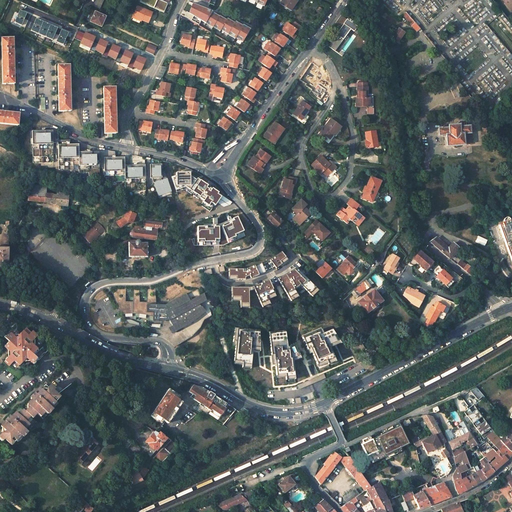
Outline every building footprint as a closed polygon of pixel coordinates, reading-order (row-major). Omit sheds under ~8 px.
[(298,0),(297,0),(282,0),(280,4),(289,10),(293,3),(295,4),(298,0)] [(242,42),(249,30),(248,29),(249,28),(243,25),(242,25),(242,27),(240,26),(241,25),(235,21),(234,23),(234,24),(232,23),(233,22),(227,18),(226,20),(226,21),(224,20),(225,19),(219,16),(218,17),(217,16),(218,15),(212,12),(211,13),(209,12),(210,10),(193,3),(188,13),(187,12),(184,16),(198,25),(201,21),(212,28),(212,27),(219,31),(220,30),(235,39),(235,38),(242,42)] [(148,23),(152,13),(138,6),(133,16),(141,20),(148,23)] [(414,23),(405,11),(403,15),(411,25),(414,23)] [(103,15),(96,12),(95,14),(95,13),(91,23),(100,27),(104,18),(102,17),(103,15)] [(47,20),(38,15),(28,32),(38,38),(47,20)] [(346,20),(340,16),(334,24),(340,28),(346,20)] [(340,28),(328,46),(335,51),(353,25),(346,20),(340,28)] [(290,26),(296,30),(298,31),(301,28),(293,22),(290,26)] [(290,26),(288,24),(285,29),(283,27),(282,29),(284,31),(283,32),(290,37),(293,34),(296,30),(290,26)] [(404,33),(398,29),(391,39),(397,43),(404,33)] [(194,40),(190,39),(190,36),(181,34),(179,44),(184,45),(188,46),(188,47),(188,48),(193,49),(195,40),(194,40)] [(287,40),(280,34),(279,35),(275,41),(274,42),(281,48),(285,43),(287,40)] [(13,38),(1,38),(2,84),(14,84),(14,61),(13,38)] [(141,58),(97,39),(94,45),(138,64),(141,58)] [(205,41),(196,39),(194,48),(199,49),(203,50),(204,52),(207,52),(209,45),(205,44),(205,41)] [(276,53),(279,49),(271,43),(266,51),(274,56),(276,53)] [(153,55),(156,47),(148,44),(145,51),(153,55)] [(223,48),(214,46),(214,47),(210,47),(209,53),(209,54),(213,55),(212,56),(213,56),(217,56),(221,57),(223,48)] [(68,52),(61,48),(58,53),(66,58),(69,52),(68,52)] [(134,73),(90,54),(87,61),(131,80),(134,73)] [(238,65),(239,56),(230,54),(229,58),(229,63),(230,63),(229,67),(236,68),(237,68),(237,65),(238,65)] [(261,63),(266,56),(262,54),(257,60),(261,63)] [(274,61),(266,55),(266,56),(261,63),(268,69),(271,64),(274,61)] [(170,63),(168,72),(177,74),(181,74),(181,72),(183,67),(179,66),(179,65),(174,64),(170,63)] [(184,73),(194,75),(196,66),(192,65),(186,64),(186,65),(183,65),(183,67),(181,72),(184,73)] [(69,65),(57,66),(58,89),(58,111),(64,111),(70,111),(69,65)] [(270,73),(263,67),(257,75),(265,81),(268,77),(270,73)] [(199,77),(209,79),(210,70),(206,69),(201,68),(201,69),(198,68),(196,76),(199,77)] [(230,84),(232,74),(234,74),(235,70),(232,69),(229,68),(229,69),(221,68),(220,72),(223,73),(221,82),(230,84)] [(262,83),(254,78),(248,85),(256,91),(259,87),(262,83)] [(169,97),(170,93),(168,93),(170,84),(161,82),(160,87),(159,91),(157,90),(156,90),(155,95),(169,97)] [(212,96),(222,99),(223,90),(218,88),(215,88),(215,86),(215,85),(211,84),(209,93),(207,100),(212,101),(212,96)] [(366,105),(366,97),(364,97),(364,94),(366,94),(366,87),(357,86),(357,94),(358,94),(358,97),(355,97),(355,105),(366,105)] [(194,98),(196,89),(186,87),(185,92),(185,97),(185,100),(188,101),(189,101),(192,102),(193,98),(194,98)] [(115,88),(103,88),(103,111),(104,134),(116,133),(115,88)] [(247,88),(242,95),(249,101),(252,97),(255,94),(247,88)] [(241,99),(235,107),(243,112),(246,108),(248,104),(241,99)] [(149,105),(148,109),(146,109),(145,113),(146,113),(153,114),(154,111),(157,112),(159,102),(150,100),(149,105)] [(188,105),(187,110),(188,111),(188,114),(195,116),(196,112),(197,112),(199,103),(192,102),(189,101),(188,105)] [(302,123),(307,116),(305,114),(310,107),(302,101),(293,114),(300,119),(299,121),(302,123)] [(226,115),(233,120),(236,117),(239,113),(232,107),(226,115)] [(0,111),(0,123),(18,125),(19,114),(0,111)] [(223,118),(218,125),(225,130),(228,126),(230,123),(223,118)] [(341,127),(331,119),(318,135),(323,139),(325,136),(329,139),(333,135),(334,136),(341,127)] [(141,131),(150,133),(152,124),(148,123),(143,122),(142,123),(139,123),(138,130),(141,130),(141,131)] [(204,139),(206,130),(204,129),(204,125),(196,123),(195,127),(197,128),(196,132),(195,137),(204,139)] [(268,132),(267,131),(263,137),(272,143),(277,136),(278,137),(284,129),(274,123),(268,132)] [(448,127),(438,128),(439,136),(445,135),(446,146),(465,145),(464,134),(471,133),(470,126),(460,126),(460,124),(448,125),(448,127)] [(52,130),(32,130),(33,163),(53,162),(52,130)] [(165,131),(160,130),(159,131),(156,130),(154,137),(154,138),(158,139),(167,141),(169,132),(165,131)] [(378,146),(375,131),(365,132),(367,142),(365,142),(366,148),(372,147),(373,150),(378,149),(378,146)] [(180,133),(175,132),(175,133),(171,132),(169,139),(173,140),(173,141),(182,143),(184,134),(180,133)] [(329,139),(325,136),(323,139),(328,143),(334,136),(333,135),(329,139)] [(192,143),(191,148),(191,152),(200,154),(201,144),(204,145),(205,141),(204,141),(202,140),(201,140),(194,139),(193,143),(192,143)] [(78,144),(58,145),(58,170),(79,170),(78,144)] [(270,157),(260,150),(255,158),(253,157),(247,165),(260,174),(263,169),(260,167),(265,159),(267,161),(270,157)] [(99,151),(78,152),(79,170),(79,172),(89,172),(89,176),(99,176),(99,151)] [(321,155),(311,164),(314,168),(320,174),(321,172),(326,177),(328,175),(332,171),(334,168),(335,167),(331,162),(329,164),(327,162),(324,159),(321,155)] [(124,158),(104,158),(104,183),(125,182),(124,166),(124,158)] [(161,165),(149,165),(150,179),(161,179),(161,165)] [(144,166),(124,166),(125,182),(125,192),(145,191),(145,187),(147,187),(147,183),(145,183),(144,166)] [(329,177),(336,170),(334,168),(332,171),(328,175),(329,177)] [(218,193),(213,189),(213,188),(208,185),(197,178),(196,180),(190,176),(190,173),(190,172),(176,172),(176,175),(171,177),(176,190),(186,187),(188,188),(190,190),(193,192),(196,194),(200,197),(199,197),(204,201),(203,202),(209,206),(211,203),(213,204),(215,206),(217,202),(221,197),(217,194),(218,193)] [(283,179),(281,187),(282,187),(282,189),(280,189),(278,196),(284,198),(286,193),(290,194),(292,186),(294,186),(296,179),(288,177),(287,180),(283,179)] [(380,181),(371,177),(367,187),(364,193),(362,197),(372,201),(380,181)] [(166,179),(153,183),(159,198),(171,194),(166,179)] [(46,186),(29,184),(27,200),(56,203),(56,205),(67,206),(68,194),(57,193),(57,195),(46,194),(46,186)] [(221,197),(217,202),(224,207),(230,205),(232,202),(222,195),(221,197)] [(349,206),(345,211),(343,214),(341,212),(340,211),(336,215),(347,224),(350,220),(352,221),(355,217),(361,222),(364,218),(355,210),(359,205),(351,198),(346,204),(349,206)] [(307,205),(301,199),(292,208),(298,214),(295,216),(301,223),(308,216),(308,213),(303,208),(307,205)] [(136,219),(138,214),(130,210),(128,211),(126,216),(126,217),(129,221),(132,222),(133,222),(135,219),(136,219)] [(282,221),(273,212),(267,218),(276,227),(282,221)] [(295,216),(293,219),(299,225),(301,223),(295,216)] [(126,217),(117,224),(120,228),(129,221),(126,217)] [(220,227),(213,227),(213,229),(207,229),(207,227),(207,226),(204,226),(197,226),(197,245),(223,245),(245,236),(243,231),(244,231),(237,217),(232,219),(233,221),(229,222),(229,223),(229,224),(221,227),(221,226),(220,227)] [(361,222),(355,217),(352,221),(357,226),(361,222)] [(503,223),(499,225),(509,255),(508,256),(507,259),(507,262),(507,263),(508,265),(509,267),(511,268),(511,220),(509,222),(509,220),(508,219),(507,218),(505,218),(504,219),(503,220),(503,221),(503,222),(503,223)] [(233,221),(232,219),(230,220),(228,221),(219,225),(217,225),(217,219),(213,219),(213,225),(204,225),(204,226),(207,226),(207,227),(213,227),(220,227),(221,226),(229,223),(229,222),(233,221)] [(329,233),(315,219),(302,234),(306,238),(313,232),(322,241),(329,233)] [(99,234),(96,230),(101,226),(96,220),(89,227),(91,228),(83,236),(89,243),(99,234)] [(146,231),(142,230),(133,229),(132,237),(156,240),(158,227),(161,228),(162,223),(143,220),(142,226),(147,226),(152,227),(151,232),(146,231)] [(474,242),(484,245),(486,239),(477,235),(474,242)] [(436,238),(430,242),(444,254),(450,259),(459,249),(453,243),(448,249),(436,238)] [(128,246),(128,257),(147,257),(147,243),(141,243),(140,241),(139,240),(136,240),(135,241),(135,240),(129,240),(122,241),(121,247),(128,246)] [(0,265),(8,266),(8,259),(8,248),(0,247),(0,265)] [(288,260),(282,251),(270,260),(271,261),(275,266),(276,268),(288,260)] [(433,262),(420,251),(413,259),(420,265),(426,270),(433,262)] [(392,255),(383,269),(392,274),(396,266),(394,265),(396,262),(398,259),(392,255)] [(356,264),(348,256),(343,261),(344,262),(336,269),(342,275),(350,268),(351,269),(356,264)] [(321,279),(332,268),(326,262),(322,259),(316,265),(320,268),(316,273),(321,279)] [(460,260),(456,264),(468,274),(472,269),(466,265),(460,260)] [(245,270),(245,269),(228,269),(228,280),(245,280),(245,278),(250,276),(251,279),(265,272),(261,262),(246,269),(247,270),(245,270)] [(436,276),(445,285),(449,281),(451,278),(443,270),(438,265),(431,271),(436,276)] [(312,297),(318,291),(296,268),(278,279),(291,301),(298,296),(296,293),(304,289),(312,297)] [(351,292),(350,294),(353,298),(355,297),(359,294),(366,289),(373,283),(368,276),(365,280),(351,292)] [(269,280),(250,287),(232,287),(231,301),(240,301),(240,308),(249,308),(249,304),(258,300),(260,305),(269,302),(268,300),(267,297),(275,294),(269,280)] [(409,301),(413,304),(418,307),(424,296),(416,292),(413,291),(409,288),(406,289),(404,294),(405,294),(411,298),(409,301)] [(374,291),(359,302),(367,312),(381,301),(374,291)] [(125,295),(113,294),(118,308),(122,315),(132,313),(142,314),(146,315),(153,317),(153,320),(168,321),(172,326),(169,327),(172,333),(189,324),(206,312),(202,306),(201,307),(199,304),(206,300),(204,293),(190,300),(186,293),(164,305),(156,305),(155,297),(147,297),(147,302),(139,302),(139,296),(133,296),(132,301),(125,301),(125,295)] [(432,306),(426,317),(428,319),(427,322),(431,324),(432,321),(434,322),(440,310),(442,312),(445,306),(436,302),(434,307),(432,306)] [(4,361),(9,366),(14,361),(18,366),(26,358),(27,358),(34,364),(38,359),(34,356),(39,351),(31,344),(31,342),(37,336),(32,331),(30,333),(25,328),(17,338),(15,338),(9,332),(5,338),(9,341),(4,346),(11,352),(11,354),(4,361)] [(253,347),(260,348),(260,341),(260,330),(235,328),(233,342),(236,342),(236,346),(234,361),(243,362),(242,364),(251,365),(252,350),(253,347)] [(317,364),(326,360),(326,361),(334,358),(330,348),(328,345),(339,340),(332,328),(323,332),(320,333),(319,330),(302,337),(308,350),(310,349),(312,353),(317,364)] [(299,355),(295,344),(287,347),(286,330),(269,332),(271,355),(274,354),(275,364),(276,375),(285,374),(285,377),(294,376),(293,361),(293,358),(299,355)] [(326,360),(317,364),(318,367),(327,363),(328,365),(336,361),(334,358),(326,361),(326,360)] [(313,383),(312,379),(297,385),(299,390),(312,384),(313,383)] [(453,380),(448,383),(451,388),(456,386),(453,380)] [(226,404),(215,396),(208,391),(206,390),(202,388),(193,385),(188,392),(192,394),(195,396),(193,399),(199,403),(200,402),(204,405),(204,406),(210,410),(211,409),(220,415),(221,414),(225,408),(224,407),(226,404)] [(42,419),(60,398),(47,387),(43,391),(39,388),(29,399),(30,400),(26,405),(28,407),(24,412),(32,419),(37,414),(42,419)] [(476,387),(470,391),(478,400),(480,398),(481,400),(484,398),(482,396),(483,396),(476,387)] [(171,415),(176,408),(177,409),(182,402),(177,399),(173,396),(175,394),(169,389),(167,392),(153,413),(151,415),(157,420),(159,417),(163,420),(161,423),(163,424),(165,421),(168,423),(173,416),(171,415)] [(467,396),(460,396),(467,406),(466,407),(468,409),(474,405),(467,396)] [(220,415),(211,409),(210,410),(209,412),(218,418),(220,415)] [(18,440),(35,422),(32,419),(24,412),(22,410),(18,415),(15,412),(11,417),(10,417),(9,416),(2,425),(18,440)] [(426,415),(422,416),(429,429),(431,428),(434,435),(440,432),(432,417),(426,415)] [(79,416),(74,422),(81,427),(85,421),(79,416)] [(474,427),(480,435),(489,428),(484,420),(474,427)] [(472,439),(468,432),(463,421),(460,423),(462,426),(462,425),(463,427),(458,429),(461,436),(453,440),(452,437),(453,437),(450,430),(444,433),(452,449),(461,445),(460,443),(466,440),(467,442),(472,439)] [(372,441),(370,436),(360,441),(369,462),(370,464),(383,458),(384,461),(396,455),(395,452),(396,452),(395,450),(407,444),(405,440),(406,439),(398,423),(386,429),(388,433),(384,435),(384,434),(378,437),(378,438),(372,441)] [(18,440),(2,425),(0,426),(2,428),(1,429),(1,432),(2,432),(0,434),(0,435),(4,439),(9,443),(12,440),(14,440),(17,442),(18,440)] [(509,430),(503,436),(511,445),(511,444),(511,434),(511,432),(511,425),(510,427),(509,430)] [(473,429),(468,432),(472,439),(475,445),(478,448),(483,445),(477,436),(477,435),(473,429)] [(496,435),(491,429),(486,433),(490,439),(489,440),(494,445),(500,440),(498,438),(496,435)] [(155,432),(146,442),(156,450),(167,438),(160,432),(158,434),(155,432)] [(411,439),(414,445),(415,447),(422,444),(427,453),(444,443),(445,442),(440,432),(434,435),(432,436),(431,436),(429,437),(428,436),(422,439),(418,441),(416,436),(411,439)] [(503,436),(500,440),(504,445),(508,450),(509,449),(511,452),(511,444),(511,445),(503,436)] [(90,438),(74,457),(81,463),(97,444),(90,438)] [(472,439),(467,442),(471,448),(475,445),(472,439)] [(171,440),(164,447),(170,454),(177,447),(175,444),(171,440)] [(500,440),(494,445),(496,448),(494,451),(501,458),(504,455),(507,460),(511,454),(511,452),(509,449),(508,450),(504,445),(500,440)] [(360,441),(357,442),(367,463),(369,462),(360,441)] [(164,447),(153,458),(156,460),(161,464),(170,454),(164,447)] [(490,447),(481,453),(483,457),(485,456),(490,464),(489,465),(494,471),(507,460),(504,455),(501,458),(494,451),(491,447),(490,447)] [(462,448),(452,453),(454,457),(463,452),(462,448)] [(457,467),(456,468),(452,476),(453,480),(460,478),(460,474),(464,471),(468,470),(468,469),(470,468),(465,454),(464,451),(463,452),(454,457),(455,464),(461,461),(463,465),(457,467)] [(357,470),(349,458),(345,457),(345,455),(343,455),(343,457),(341,457),(334,452),(314,477),(319,484),(320,485),(339,460),(364,491),(366,490),(370,488),(369,486),(357,470)] [(477,463),(476,464),(479,471),(481,470),(486,478),(494,471),(489,465),(484,458),(480,461),(479,461),(479,462),(484,468),(482,469),(477,463)] [(476,464),(473,466),(476,472),(481,481),(481,482),(486,478),(481,470),(479,471),(476,464)] [(143,466),(139,472),(142,479),(149,470),(143,466)] [(471,475),(470,475),(467,477),(464,471),(460,474),(460,478),(461,480),(463,484),(466,490),(477,484),(476,484),(473,479),(471,475)] [(481,481),(476,472),(471,475),(473,479),(476,484),(481,481)] [(288,476),(277,485),(284,493),(287,490),(291,487),(295,484),(288,476)] [(463,484),(461,480),(460,478),(453,480),(455,489),(458,494),(466,490),(463,484)] [(413,496),(416,503),(418,507),(419,509),(430,505),(451,497),(443,482),(427,488),(425,489),(424,488),(422,489),(423,491),(413,496)] [(371,485),(369,486),(370,488),(372,487),(377,497),(380,503),(387,500),(379,483),(372,486),(371,485)] [(359,494),(357,496),(363,506),(368,502),(368,501),(371,499),(372,500),(373,499),(377,497),(372,487),(370,488),(366,490),(364,491),(359,494)] [(359,494),(356,489),(343,498),(347,503),(357,496),(359,494)] [(251,490),(242,493),(247,499),(253,494),(251,490)] [(410,490),(401,494),(404,501),(407,507),(416,503),(413,496),(410,490)] [(240,494),(217,504),(224,510),(246,500),(245,499),(240,494)] [(476,495),(470,498),(472,506),(480,503),(476,495)] [(357,496),(347,503),(340,508),(343,511),(348,511),(351,510),(352,511),(353,511),(356,510),(362,507),(364,511),(374,511),(373,510),(369,501),(368,502),(363,506),(357,496)] [(377,497),(373,499),(377,511),(374,511),(384,511),(382,507),(380,503),(377,497)] [(317,499),(310,505),(312,508),(314,506),(319,503),(319,502),(317,499)] [(263,500),(257,505),(260,509),(265,505),(270,511),(272,510),(263,500)] [(319,502),(319,503),(325,511),(327,511),(332,508),(323,500),(319,502)] [(387,500),(380,503),(382,507),(384,511),(391,511),(388,500),(387,500)] [(461,511),(458,502),(440,509),(441,511),(461,511)] [(87,503),(83,507),(83,510),(84,510),(86,511),(89,511),(90,511),(93,509),(87,504),(87,503)] [(327,511),(325,511),(319,503),(314,506),(319,511),(330,511),(333,510),(332,508),(327,511)]
